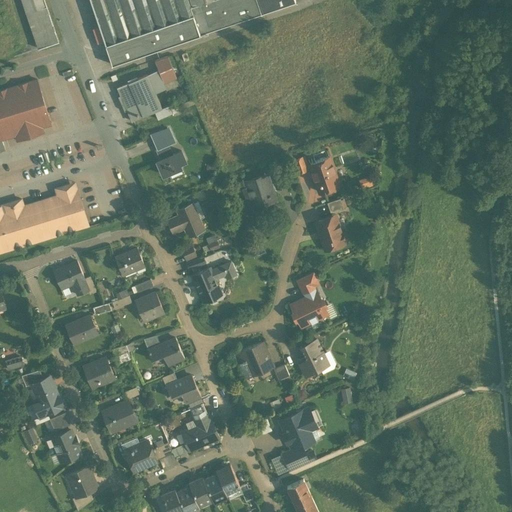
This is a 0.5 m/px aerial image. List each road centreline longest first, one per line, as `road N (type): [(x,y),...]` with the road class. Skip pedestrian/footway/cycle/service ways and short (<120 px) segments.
road 1 (residential): [(21,263),(116,485),(131,491),(240,448)]
road 2 (residential): [(73,47),(146,227)]
road 3 (residential): [(301,212),(270,322),(202,347)]
road 4 (residential): [(146,227),(202,347)]
road 5 (residential): [(21,263),(146,227)]
